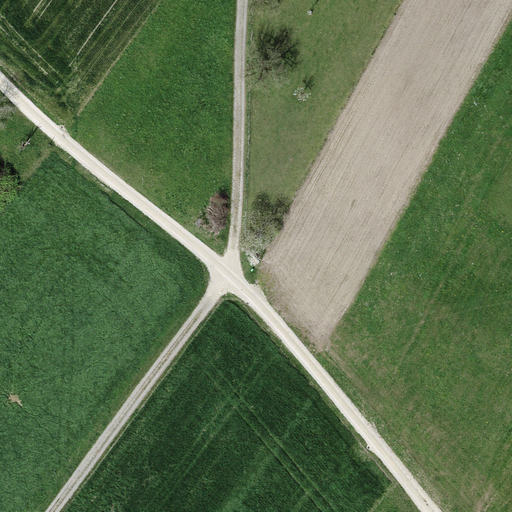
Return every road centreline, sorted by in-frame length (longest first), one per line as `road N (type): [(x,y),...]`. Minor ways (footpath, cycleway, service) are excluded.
road 1 (track): [(0,77),(231,275),(455,511)]
road 2 (track): [(53,511),(231,275),(245,0)]
